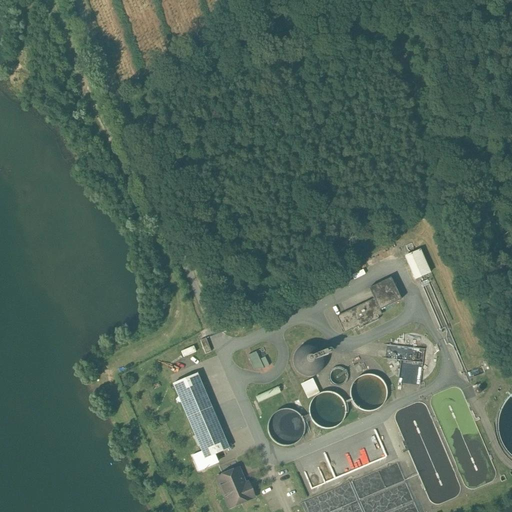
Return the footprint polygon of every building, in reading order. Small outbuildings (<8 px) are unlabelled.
[(429,273),(419,250),(405,256),(415,279),(429,273)] [(390,278),(368,289),(376,305),(372,307),(369,301),(336,317),(344,333),(357,327),(358,329),(378,320),(374,312),(379,310),(400,300),(390,278)] [(206,339),(200,341),(205,354),(211,352),(206,339)] [(399,382),(420,384),(424,348),(384,344),(383,357),(401,359),(399,382)] [(294,360),(294,365),(296,370),(300,374),(305,377),(310,377),(315,376),(320,374),(323,370),(325,365),(326,360),(324,355),(321,350),(317,347),(312,345),(307,346),(302,347),(298,350),(295,355),(294,360)] [(255,352),(247,356),(254,370),(263,369),(255,352)] [(335,367),(329,379),(341,385),(347,372),(335,367)] [(211,408),(196,374),(173,384),(187,418),(211,408)] [(351,391),(351,398),(354,403),(358,408),(363,411),(370,412),(376,411),(381,408),(385,403),(388,397),(388,391),(386,385),(383,380),(378,377),(372,375),(366,375),(360,377),(356,380),(352,385),(351,391)] [(315,378),(302,383),(307,397),(320,392),(315,378)] [(280,386),(256,396),(258,402),(282,392),(280,386)] [(497,472),(464,394),(459,389),(453,389),(435,396),(432,400),(432,405),(465,486),(471,490),(476,491),(495,483),(497,478),(497,472)] [(309,409),(310,415),(312,421),(317,426),(322,429),(328,429),(334,428),(340,425),(344,421),(346,415),(346,409),(345,403),(341,398),(337,394),(331,392),(325,392),(319,394),(314,398),(311,403),(309,409)] [(511,393),(510,394),(504,402),(499,410),(497,419),(497,429),(498,438),(502,447),(508,454),(511,457),(511,393)] [(460,486),(427,409),(422,403),(416,403),(398,411),(395,415),(395,420),(429,500),(434,504),(439,505),(458,498),(460,492),(460,486)] [(211,408),(187,418),(204,459),(228,449),(211,408)] [(268,428),(268,434),(271,439),(275,444),(281,447),(287,448),(293,447),(298,444),(303,439),(305,433),(305,427),(304,421),(300,416),(295,413),(290,411),(283,411),(278,413),(273,416),(270,422),(268,428)] [(238,468),(216,478),(229,509),(251,499),(254,497),(250,488),(247,489),(238,468)]
